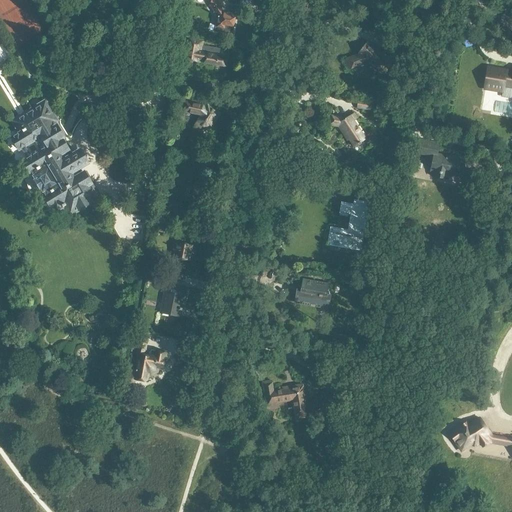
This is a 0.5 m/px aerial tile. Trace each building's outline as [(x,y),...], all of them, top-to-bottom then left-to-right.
[(210,0),(209,5),(218,16),(214,33),(225,34),(226,32),(233,33),(234,26),(233,26),(236,15),(224,12),(220,7),(221,0),(210,0)] [(416,12),(414,26),(424,27),(426,14),(416,12)] [(186,36),(184,43),(188,43),(187,50),(188,50),(186,60),(226,67),(228,57),(219,55),(220,49),(203,46),(204,40),(189,38),(190,37),(186,36)] [(357,55),(345,60),(349,69),(369,62),(384,73),(393,61),(367,42),(357,55)] [(399,43),(394,48),(402,54),(406,49),(399,43)] [(511,68),(487,65),(483,91),(502,94),(502,97),(511,98),(511,68)] [(197,120),(197,122),(194,126),(200,130),(202,127),(208,131),(219,114),(210,108),(185,102),(187,95),(176,93),(174,103),(179,103),(175,122),(183,123),(185,113),(199,116),(197,120)] [(31,108),(24,112),(21,114),(19,115),(10,120),(18,133),(10,137),(19,152),(22,150),(26,157),(21,160),(30,175),(32,174),(33,175),(32,176),(34,179),(33,180),(40,191),(41,190),(43,194),(44,193),(45,194),(42,195),(51,210),(53,209),(56,215),(64,210),(69,218),(103,198),(99,192),(86,171),(85,171),(85,170),(74,176),(73,174),(90,164),(80,148),(63,158),(63,156),(71,151),(64,140),(66,139),(62,132),(57,123),(60,121),(46,99),(31,108)] [(357,108),(370,110),(371,110),(376,111),(377,105),(359,101),(357,108)] [(345,135),(353,147),(365,140),(354,122),(358,120),(354,114),(343,121),(341,118),(331,116),(329,126),(338,128),(344,136),(345,135)] [(420,141),(417,153),(433,156),(430,171),(432,172),(431,177),(440,178),(448,180),(449,175),(458,177),(459,168),(464,169),(466,158),(451,155),(451,157),(437,155),(439,144),(420,141)] [(394,181),(394,180),(395,177),(395,176),(396,176),(396,175),(397,175),(398,174),(398,173),(398,172),(397,172),(397,171),(396,171),(396,170),(386,168),(384,179),(394,181)] [(179,203),(163,200),(162,207),(178,210),(179,203)] [(348,230),(331,227),(327,245),(361,251),(367,218),(368,218),(372,209),(369,207),(367,206),(367,202),(354,200),(353,204),(341,202),(339,214),(351,215),(348,230)] [(160,208),(155,231),(157,231),(164,233),(167,223),(168,223),(171,211),(160,208)] [(173,238),(172,244),(175,244),(174,250),(175,250),(174,258),(191,260),(192,253),(193,253),(194,252),(195,252),(195,251),(195,250),(195,249),(195,248),(195,247),(194,247),(193,246),(182,245),(183,240),(173,238)] [(153,269),(150,282),(164,285),(167,271),(153,269)] [(301,288),(297,287),(295,302),(309,304),(309,303),(318,304),(317,306),(329,308),(332,292),(328,291),(329,285),(303,280),(301,288)] [(182,317),(187,289),(165,285),(162,300),(164,300),(162,313),(182,317)] [(129,377),(129,378),(129,379),(130,380),(130,381),(131,382),(132,382),(133,382),(134,382),(135,381),(136,381),(137,380),(145,382),(148,380),(149,375),(152,376),(157,372),(158,369),(162,369),(164,368),(165,364),(166,364),(167,364),(168,364),(170,363),(171,362),(171,361),(172,360),(172,358),(172,357),(171,355),(170,354),(169,353),(168,352),(166,351),(164,351),(163,351),(161,351),(159,351),(151,350),(151,352),(150,352),(149,357),(144,356),(145,350),(147,350),(149,336),(137,334),(134,348),(137,349),(136,354),(138,354),(138,355),(135,369),(131,368),(129,376),(129,377)] [(273,381),(262,382),(267,410),(279,407),(278,403),(293,401),(296,419),(310,416),(309,416),(342,401),(336,388),(323,393),(324,395),(306,403),(303,384),(282,387),(282,389),(274,391),(273,381)] [(511,437),(491,434),(479,417),(468,425),(466,422),(449,433),(461,450),(471,443),(474,447),(480,442),(483,447),(489,442),(511,446),(511,437)]
